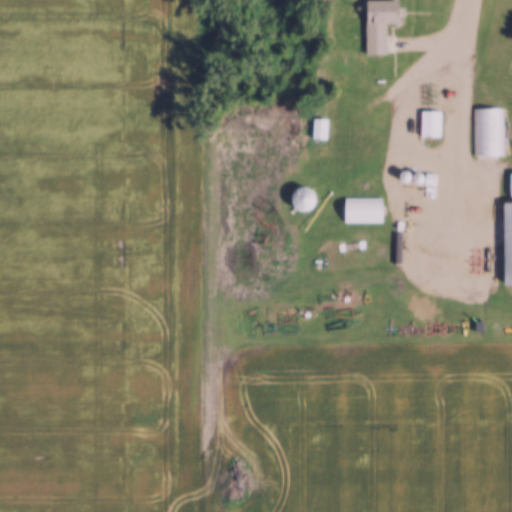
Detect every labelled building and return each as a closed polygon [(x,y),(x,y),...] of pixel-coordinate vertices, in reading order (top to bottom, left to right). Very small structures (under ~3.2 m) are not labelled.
[(363,0),(364,53),(384,53),(384,22),(396,22),(396,0),(363,0)] [(502,108),(472,108),(472,156),(502,156),(502,108)] [(439,137),(439,109),(419,109),(419,137),(439,137)] [(313,120),(311,137),(322,139),(324,121),(313,120)] [(312,192),(297,187),(290,207),(305,211),(312,192)] [(380,197),(342,197),(342,222),(380,222),(380,197)] [(500,285),(511,285),(511,201),(500,201),(500,285)]
